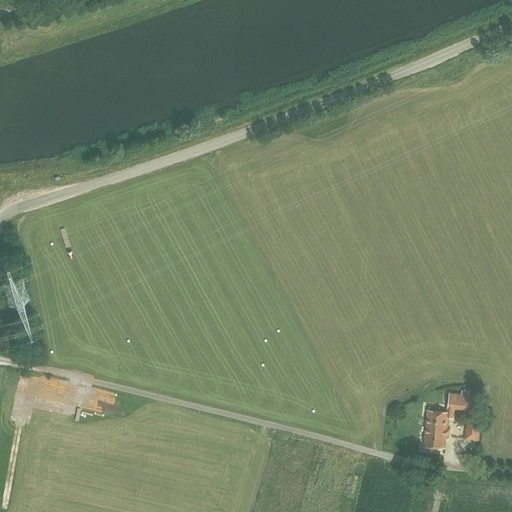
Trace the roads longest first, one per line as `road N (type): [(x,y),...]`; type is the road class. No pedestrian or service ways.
road 1 (unclassified): [(511,25),(0,221)]
road 2 (unclassified): [(511,473),(412,461),(0,360)]
